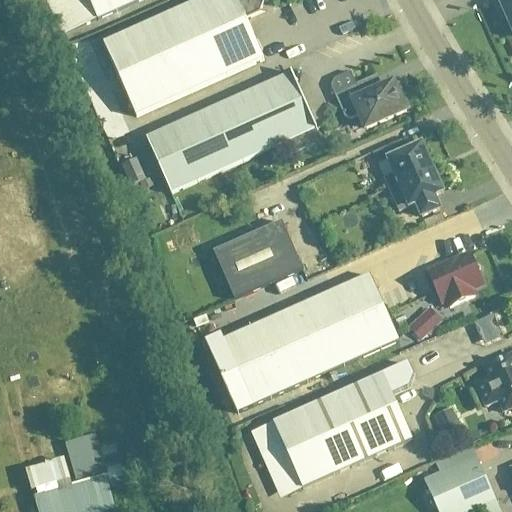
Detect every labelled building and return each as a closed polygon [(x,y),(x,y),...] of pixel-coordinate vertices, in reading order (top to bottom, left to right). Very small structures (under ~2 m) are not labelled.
[(149,0),(86,0),(97,24),(149,0)] [(263,63),(245,23),(266,14),(265,12),(259,15),(264,1),(267,7),(268,6),(265,0),(207,0),(103,47),(135,120),(263,63)] [(511,0),(502,0),(494,4),(501,20),(504,18),(511,36),(511,0)] [(334,82),(330,90),(343,120),(350,123),(359,119),(365,133),(405,115),(404,113),(406,108),(401,98),(398,100),(392,86),(382,91),(361,101),(355,88),(349,75),(334,82)] [(291,77),(146,142),(170,197),(315,132),(316,133),(291,76),(290,76),(291,77)] [(412,186),(433,176),(420,148),(387,163),(394,178),(383,183),(387,192),(410,181),(412,186)] [(410,181),(387,192),(398,216),(415,208),(421,221),(438,213),(433,200),(442,196),(433,176),(412,186),(410,181)] [(302,273),(281,225),(213,255),(234,304),(302,273)] [(473,267),(469,258),(428,276),(441,306),(446,303),(449,311),(474,300),(470,292),(482,287),(478,278),(479,271),(473,267)] [(398,344),(369,279),(222,344),(219,336),(204,343),(237,416),(398,344)] [(424,341),(445,321),(431,306),(410,326),(424,341)] [(511,358),(483,371),(488,383),(475,388),(485,411),(498,405),(503,416),(511,413),(511,415),(511,358)] [(411,444),(391,399),(407,391),(411,380),(406,368),(272,427),(301,493),(411,444)] [(479,511),(494,505),(475,461),(424,484),(435,511),(479,511)] [(34,511),(112,511),(103,479),(31,500),(34,511)]
